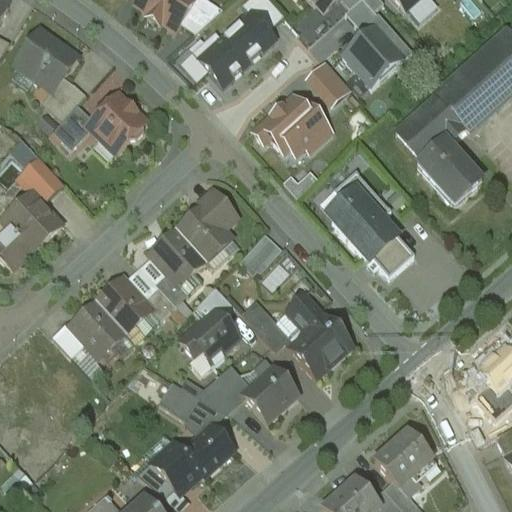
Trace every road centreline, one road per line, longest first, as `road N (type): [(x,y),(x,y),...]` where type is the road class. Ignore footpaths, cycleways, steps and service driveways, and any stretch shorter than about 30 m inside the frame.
road 1 (residential): [(213,136),(418,365)]
road 2 (residential): [(2,333),(213,136)]
road 3 (tertiary): [(254,511),(418,365)]
road 4 (residential): [(64,0),(146,64),(213,136)]
road 5 (residential): [(418,365),(487,511)]
road 6 (tertiary): [(418,365),(511,282)]
